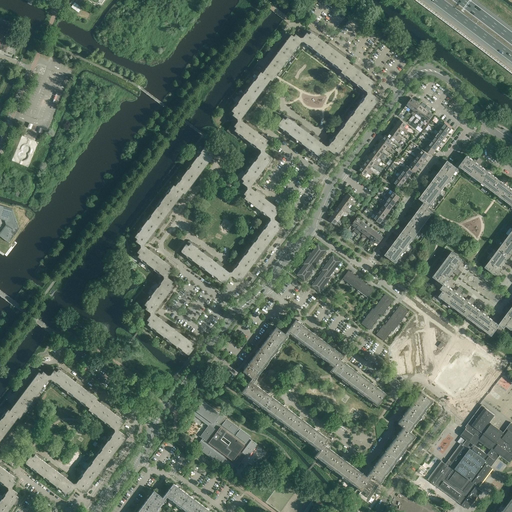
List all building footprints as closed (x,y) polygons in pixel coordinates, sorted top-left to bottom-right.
[(82,8),(74,2),(71,6),(79,13),(82,8)] [(6,52),(15,29),(1,24),(0,26),(0,46),(0,45),(2,46),(1,50),(6,52)] [(323,42),(317,37),(318,36),(310,30),(309,30),(303,38),(301,38),(302,42),(303,42),(307,45),(308,45),(312,48),(316,52),(323,42)] [(297,47),(301,42),(302,42),(301,38),(300,38),(292,32),(290,32),(284,41),(286,42),(281,48),(291,55),(294,51),(294,50),(295,48),(297,46),(297,47)] [(329,61),(338,50),(337,48),(332,44),(331,45),(329,43),(327,45),(323,42),(316,52),(320,55),(321,54),(323,56),(325,57),(325,58),(329,61)] [(288,59),(291,55),(281,48),(278,52),(277,51),(275,53),(274,52),(270,58),(270,59),(281,68),(285,64),(284,63),(286,61),(287,59),(288,59)] [(355,66),(354,65),(353,64),(352,66),(348,63),(349,61),(345,58),(346,56),(344,55),(345,54),(339,49),(338,50),(329,61),(333,64),(338,67),(337,68),(342,71),(340,72),(345,76),(345,75),(347,76),(347,77),(350,78),(349,79),(354,82),(361,72),(362,71),(362,69),(356,65),(355,66)] [(274,78),(275,77),(274,76),(278,72),(281,68),(270,59),(268,60),(264,65),(267,67),(266,68),(264,67),(263,68),(265,70),(264,70),(262,73),(260,72),(257,77),(258,77),(254,81),(251,85),(262,94),(264,94),(268,88),(267,87),(269,85),(267,84),(270,80),(272,81),(274,78)] [(377,83),(376,81),(368,75),(367,77),(361,72),(354,82),(358,85),(362,88),(366,92),(367,93),(371,93),(371,91),(377,83)] [(262,95),(262,94),(251,85),(247,90),(248,90),(245,94),(244,94),(241,98),(251,105),(254,101),(255,103),(257,100),(258,101),(262,95)] [(373,110),(379,101),(379,100),(371,94),(371,93),(367,93),(367,94),(363,99),(364,99),(361,103),(360,103),(357,107),(367,115),(372,108),(373,110)] [(255,131),(256,129),(256,127),(250,123),(249,124),(247,122),(246,124),(242,121),(241,120),(241,118),(244,114),(246,115),(247,113),(248,114),(253,108),(253,106),(251,105),(241,98),(238,102),(238,103),(235,107),(231,111),(234,113),(232,115),(237,119),(237,121),(234,126),(236,128),(234,131),(239,134),(239,133),(241,135),(243,137),(247,140),(255,131)] [(411,109),(416,102),(412,98),(406,105),(411,109)] [(413,115),(420,105),(416,102),(411,109),(414,111),(411,114),(413,115)] [(419,115),(425,108),(420,105),(413,115),(415,116),(417,113),(419,115)] [(364,119),(367,115),(357,107),(354,112),(353,114),(351,116),(347,120),(359,129),(360,129),(365,123),(364,122),(366,120),(364,119)] [(422,121),(429,111),(425,108),(419,115),(422,117),(420,120),(422,121)] [(428,122),(434,115),(429,111),(422,121),(423,122),(425,120),(428,122)] [(300,127),(294,122),(295,121),(287,115),(285,115),(278,125),(278,126),(284,130),(289,133),(288,134),(292,137),(300,127)] [(405,128),(407,125),(400,119),(397,124),(407,131),(408,130),(405,128)] [(359,130),(359,129),(347,120),(344,124),(345,125),(342,129),(341,129),(338,133),(348,140),(351,136),(352,138),(354,135),(355,136),(359,130)] [(452,128),(445,123),(443,126),(440,124),(439,126),(448,133),(452,128)] [(407,131),(397,124),(394,128),(401,133),(403,131),(405,133),(407,131)] [(312,136),(309,134),(310,132),(308,130),(308,129),(303,125),(301,125),(300,127),(292,137),(297,140),(297,139),(299,141),(301,143),(305,146),(312,136)] [(448,133),(439,126),(437,127),(440,129),(438,132),(445,137),(448,133)] [(399,136),(401,133),(394,128),(390,133),(400,140),(401,138),(399,136)] [(270,141),(270,140),(262,134),(261,135),(255,131),(247,140),(251,144),(252,143),(256,146),(256,147),(260,150),(260,151),(264,151),(264,149),(270,141)] [(445,137),(438,132),(436,135),(433,133),(432,134),(442,142),(445,137)] [(321,158),(326,150),(329,150),(337,156),(338,156),(345,148),(343,147),(348,140),(338,133),(335,137),(335,138),(332,142),(332,141),(328,146),(326,146),(322,143),(323,142),(320,140),(321,139),(315,135),(314,135),(312,136),(305,146),(310,150),(310,149),(314,152),(314,153),(321,158)] [(400,140),(390,133),(387,137),(392,141),(394,142),(396,139),(399,141),(400,140)] [(442,142),(432,134),(431,136),(434,138),(432,141),(439,146),(442,142)] [(390,143),(392,141),(387,137),(385,135),(382,140),(392,147),(393,145),(390,143)] [(392,147),(382,140),(378,144),(385,149),(388,146),(390,149),(392,147)] [(439,146),(432,141),(430,143),(427,141),(426,143),(436,150),(439,146)] [(436,150),(426,143),(424,145),(427,147),(425,150),(432,155),(436,150)] [(383,152),(385,149),(378,144),(375,149),(385,156),(386,155),(383,152)] [(210,163),(216,155),(216,153),(206,146),(205,146),(200,152),(201,153),(199,155),(198,157),(197,157),(194,161),(204,168),(209,162),(210,163)] [(385,156),(375,149),(372,153),(379,158),(381,155),(384,157),(385,156)] [(429,155),(422,150),(420,153),(417,150),(416,152),(425,159),(429,155)] [(267,168),(273,160),(273,158),(265,152),(264,151),(260,151),(261,153),(257,157),(258,158),(255,162),(254,161),(251,166),(261,173),(265,167),(267,168)] [(425,159),(416,152),(414,154),(417,156),(415,159),(422,164),(425,159)] [(377,161),(379,158),(372,153),(369,157),(379,164),(380,163),(377,161)] [(472,176),(480,165),(484,161),(479,157),(476,161),(474,160),(467,156),(464,160),(459,166),(472,176)] [(379,164),(369,157),(365,161),(373,167),(375,164),(377,166),(379,164)] [(458,168),(455,166),(443,157),(440,162),(444,165),(442,167),(443,167),(439,173),(438,174),(449,182),(458,169),(458,168)] [(458,168),(459,166),(464,160),(461,157),(455,166),(458,168)] [(422,164),(415,159),(413,161),(410,159),(409,161),(419,168),(422,164)] [(201,172),(204,168),(194,161),(191,165),(191,166),(188,170),(188,169),(184,174),(196,182),(197,182),(202,176),(201,175),(202,173),(201,172)] [(370,169),(373,167),(365,161),(362,166),(372,173),(373,171),(370,169)] [(419,168),(409,161),(408,162),(411,164),(409,167),(414,171),(416,173),(419,168)] [(414,171),(409,167),(407,165),(405,168),(402,166),(401,168),(410,175),(414,171)] [(485,185),(493,175),(496,170),(492,167),(489,170),(487,169),(486,170),(480,165),(472,176),(485,185)] [(257,208),(264,198),(266,197),(265,195),(260,191),(259,192),(256,190),(255,192),(251,188),(251,187),(251,186),(254,182),(255,183),(257,181),(258,182),(262,176),(262,174),(261,173),(251,166),(248,170),(245,175),(244,174),(241,179),(244,181),(242,183),(247,186),(247,188),(247,189),(244,194),(246,196),(244,198),(248,202),(249,201),(251,203),(253,204),(253,205),(257,208)] [(372,173),(362,166),(359,170),(366,176),(368,173),(371,175),(372,173)] [(410,175),(401,168),(399,170),(402,172),(400,174),(407,180),(410,175)] [(439,194),(449,182),(438,174),(439,173),(434,170),(430,174),(434,177),(433,179),(434,180),(429,186),(439,194)] [(192,189),(196,184),(196,182),(184,174),(181,178),(182,178),(180,180),(179,183),(178,182),(175,186),(175,187),(183,193),(185,194),(188,190),(189,191),(191,189),(192,189)] [(407,180),(400,174),(398,177),(395,175),(394,177),(404,184),(407,180)] [(511,189),(507,186),(506,185),(505,184),(509,179),(504,176),(501,180),(499,178),(498,179),(493,175),(485,185),(498,196),(511,205),(511,189)] [(404,184),(394,177),(393,178),(396,180),(394,183),(401,188),(404,184)] [(429,207),(439,194),(429,186),(424,182),(421,187),(425,190),(423,192),(424,192),(420,199),(425,202),(424,203),(423,205),(418,201),(415,206),(419,208),(417,210),(418,211),(414,217),(413,217),(424,225),(433,212),(428,209),(429,207)] [(180,197),(183,193),(175,187),(175,186),(173,185),(170,190),(171,190),(167,194),(164,198),(173,206),(175,207),(176,207),(181,201),(180,200),(182,198),(180,197)] [(400,197),(393,192),(391,195),(388,193),(387,195),(397,202),(400,197)] [(353,201),(355,199),(348,193),(345,198),(355,205),(356,204),(353,201)] [(397,202),(387,195),(386,196),(389,198),(387,201),(394,206),(397,202)] [(170,209),(173,206),(164,198),(160,202),(161,203),(159,205),(158,207),(157,207),(154,211),(166,220),(167,219),(171,214),(170,213),(172,211),(170,209)] [(280,209),(280,207),(272,201),(270,203),(264,198),(257,208),(261,211),(262,211),(266,214),(265,214),(270,218),(270,219),(274,218),(274,217),(280,209)] [(355,205),(345,198),(342,202),(349,207),(351,205),(353,207),(355,205)] [(394,206),(387,201),(385,204),(382,202),(381,203),(390,210),(394,206)] [(347,210),(349,207),(342,202),(338,207),(348,214),(349,212),(347,210)] [(390,210),(381,203),(379,205),(382,207),(380,210),(387,215),(390,210)] [(0,236),(9,243),(19,229),(13,209),(0,205),(0,219),(5,220),(6,225),(0,232),(0,236)] [(348,214),(338,207),(335,211),(342,216),(344,213),(347,215),(348,214)] [(387,215),(380,210),(378,212),(375,210),(374,212),(384,219),(387,215)] [(166,221),(166,220),(154,211),(151,215),(151,216),(150,218),(148,220),(145,224),(154,231),(157,227),(159,228),(160,226),(161,227),(166,221)] [(340,219),(342,216),(335,211),(332,215),(342,222),(343,221),(340,219)] [(384,219),(374,212),(373,213),(376,215),(373,218),(380,224),(384,219)] [(414,238),(424,225),(413,217),(409,214),(406,218),(409,221),(408,223),(409,224),(404,230),(404,229),(404,230),(414,238)] [(342,222),(332,215),(329,220),(336,225),(338,222),(341,224),(342,222)] [(276,235),(283,227),(282,226),(274,220),(274,218),(270,219),(270,220),(267,225),(264,229),(260,233),(270,241),(275,234),(276,235)] [(354,231),(362,221),(357,218),(352,225),(355,227),(353,230),(354,231)] [(361,231),(366,224),(362,221),(354,231),(356,232),(358,229),(361,231)] [(158,257),(159,255),(159,253),(153,249),(152,250),(150,248),(149,250),(145,247),(145,245),(144,244),(147,240),(149,241),(151,239),(152,240),(156,234),(156,232),(154,231),(145,224),(141,228),(142,228),(139,233),(138,232),(135,237),(137,239),(135,241),(140,245),(141,246),(141,247),(137,252),(139,254),(137,257),(142,260),(142,259),(147,263),(146,263),(151,266),(158,257)] [(363,237),(370,227),(366,224),(361,231),(364,233),(361,236),(363,237)] [(405,251),(414,238),(404,230),(404,229),(400,226),(396,231),(400,233),(398,235),(399,236),(395,242),(394,242),(405,251)] [(369,238),(375,231),(370,227),(363,237),(365,238),(367,236),(369,238)] [(372,244),(379,234),(375,231),(369,238),(372,240),(370,242),(372,244)] [(267,244),(270,241),(260,233),(257,238),(258,238),(255,242),(254,242),(251,246),(262,255),(264,255),(268,249),(267,248),(269,245),(267,244)] [(378,244),(384,237),(379,234),(372,244),(373,245),(375,242),(378,244)] [(396,263),(405,251),(394,242),(395,242),(390,239),(387,243),(391,246),(389,248),(390,249),(385,255),(396,263)] [(203,253),(197,248),(198,247),(190,241),(188,241),(181,251),(181,252),(187,256),(188,256),(190,257),(192,259),(192,260),(196,263),(203,253)] [(510,256),(511,253),(511,248),(504,242),(494,255),(505,263),(510,266),(511,263),(511,260),(509,259),(511,257),(510,256)] [(326,250),(318,244),(314,249),(323,255),(324,253),(325,254),(327,252),(326,251),(326,250)] [(258,262),(263,256),(262,255),(251,246),(248,250),(248,251),(245,255),(241,259),(251,266),(254,262),(255,264),(257,261),(258,262)] [(323,255),(314,249),(310,254),(319,260),(320,259),(321,260),(322,258),(321,257),(323,255)] [(216,262),(212,260),(213,258),(211,256),(212,255),(206,251),(204,251),(203,253),(196,263),(200,266),(201,265),(205,269),(204,269),(208,272),(216,262)] [(458,266),(463,259),(452,251),(443,264),(453,272),(458,276),(461,271),(457,268),(459,266),(458,266)] [(319,260),(310,254),(307,259),(315,265),(317,263),(318,264),(319,262),(318,261),(319,260)] [(341,261),(333,255),(331,257),(330,256),(329,258),(330,259),(329,260),(337,266),(341,261)] [(501,268),(505,263),(494,255),(485,267),(500,279),(504,274),(500,271),(502,269),(501,268)] [(170,294),(176,286),(176,284),(168,278),(167,275),(174,267),(173,266),(165,259),(164,261),(158,257),(151,266),(155,269),(159,272),(159,273),(163,276),(164,278),(160,283),(161,283),(158,288),(157,287),(154,291),(164,299),(168,293),(170,294)] [(224,284),(230,276),(231,276),(232,276),(240,282),(242,282),(248,274),(246,272),(251,266),(241,259),(238,263),(239,264),(235,268),(235,267),(232,272),(230,272),(229,272),(225,269),(226,268),(224,266),(225,265),(219,261),(217,261),(216,262),(208,272),(213,276),(213,275),(218,278),(217,279),(224,284)] [(315,265),(307,259),(303,264),(304,265),(311,270),(312,269),(313,270),(314,268),(313,268),(315,265)] [(337,266),(329,260),(328,261),(327,260),(326,262),(327,263),(325,265),(334,271),(337,266)] [(449,278),(453,272),(443,264),(433,277),(437,280),(444,285),(444,284),(447,280),(449,282),(450,279),(449,278)] [(312,271),(311,270),(304,265),(300,270),(309,276),(310,274),(311,275),(313,273),(312,272),(312,271)] [(334,271),(325,265),(323,267),(322,266),(321,268),(322,269),(321,270),(322,271),(330,277),(330,276),(334,271)] [(309,276),(300,270),(296,275),(305,281),(306,280),(307,281),(308,279),(307,279),(309,276)] [(348,283),(354,275),(353,273),(354,272),(352,271),(351,272),(349,270),(342,279),(348,283)] [(331,277),(330,276),(330,277),(322,271),(322,272),(321,271),(319,273),(320,274),(319,276),(327,282),(331,277)] [(353,286),(359,278),(358,277),(359,276),(357,275),(356,276),(354,275),(348,283),(353,286)] [(327,282),(319,276),(317,278),(316,277),(315,279),(316,280),(315,281),(323,287),(327,282)] [(358,290),(364,282),(362,280),(362,279),(361,278),(360,279),(359,278),(353,286),(358,290)] [(452,306),(460,295),(463,292),(463,291),(459,287),(456,291),(454,289),(453,290),(444,284),(444,285),(437,280),(434,284),(443,291),(439,296),(452,306)] [(323,287),(315,281),(314,282),(313,281),(312,283),(313,284),(311,286),(319,293),(323,287)] [(363,294),(369,285),(368,285),(369,284),(367,282),(366,283),(364,282),(358,290),(363,294)] [(368,298),(374,289),(372,288),(373,286),(371,285),(370,286),(369,285),(363,294),(368,298)] [(168,324),(169,323),(169,321),(163,317),(162,318),(160,316),(159,317),(154,314),(154,313),(154,312),(157,308),(159,309),(160,307),(162,307),(166,301),(166,300),(164,299),(154,291),(151,296),(150,298),(148,300),(144,304),(147,306),(145,309),(150,312),(150,314),(150,315),(147,320),(149,322),(147,324),(152,327),(156,330),(156,331),(160,334),(168,324)] [(393,300),(385,294),(381,299),(390,305),(391,303),(392,304),(394,302),(393,301),(393,300)] [(484,312),(481,310),(481,311),(478,309),(472,305),(476,300),(471,297),(469,300),(467,299),(466,300),(460,295),(452,306),(470,319),(480,326),(487,316),(491,311),(486,308),(484,312)] [(390,305),(381,299),(377,304),(386,310),(387,309),(388,310),(389,308),(388,308),(390,305)] [(386,310),(377,304),(374,309),(381,315),(382,316),(384,313),(385,314),(386,312),(385,311),(386,310)] [(408,311),(406,309),(400,305),(398,307),(397,306),(396,308),(397,309),(396,310),(404,316),(408,311)] [(511,330),(511,329),(511,310),(511,309),(506,306),(503,310),(506,313),(505,315),(506,316),(501,322),(506,326),(511,330)] [(381,315),(374,309),(373,308),(369,313),(377,320),(378,319),(379,319),(380,318),(379,317),(381,315)] [(404,316),(396,310),(395,311),(394,310),(393,312),(394,313),(392,315),(401,321),(404,316)] [(377,320),(369,313),(365,318),(373,325),(375,322),(376,323),(378,321),(376,321),(377,320)] [(401,321),(392,315),(390,317),(389,317),(388,318),(389,319),(388,320),(397,327),(401,321)] [(499,335),(506,326),(501,322),(499,325),(496,322),(496,321),(494,319),(493,320),(487,316),(480,326),(492,336),(495,332),(499,335)] [(373,325),(365,318),(361,324),(370,330),(370,329),(371,330),(373,328),(372,327),(373,325)] [(283,341),(289,333),(293,336),(294,335),(295,337),(302,342),(310,331),(295,320),(285,334),(276,327),(265,341),(277,349),(282,343),(281,342),(283,340),(283,341)] [(397,327),(388,320),(388,321),(387,320),(385,322),(386,323),(385,325),(392,331),(393,332),(397,327)] [(173,344),(180,334),(182,332),(181,331),(176,326),(175,327),(172,325),(171,327),(168,324),(160,334),(164,337),(165,336),(169,340),(173,344)] [(392,331),(385,325),(384,324),(382,327),(381,326),(379,328),(380,328),(380,329),(388,336),(392,331)] [(388,336),(380,329),(379,330),(378,330),(377,331),(378,332),(376,335),(384,341),(388,336)] [(326,343),(323,340),(310,331),(302,342),(309,347),(311,348),(310,349),(317,354),(326,343)] [(196,344),(196,343),(188,337),(186,338),(180,334),(173,344),(177,347),(178,346),(182,349),(182,350),(188,354),(189,354),(196,344)] [(272,356),(277,349),(265,341),(254,356),(265,365),(270,358),(271,356),(272,356)] [(343,361),(342,361),(345,357),(326,343),(317,354),(324,359),(324,358),(326,360),(333,366),(330,370),(334,373),(337,375),(337,374),(339,376),(345,381),(354,370),(343,361)] [(475,347),(467,360),(457,355),(451,367),(447,365),(430,380),(439,385),(448,368),(454,371),(459,363),(459,385),(456,385),(448,393),(454,396),(458,392),(458,388),(466,392),(474,377),(485,383),(496,362),(481,354),(477,357),(480,360),(480,362),(479,364),(476,362),(474,362),(480,352),(476,348),(475,347)] [(254,380),(257,376),(259,374),(258,373),(260,371),(260,372),(265,365),(254,356),(243,371),(252,378),(251,380),(241,392),(248,397),(248,396),(250,397),(250,398),(256,403),(265,392),(253,383),(254,382),(255,381),(254,380)] [(71,379),(65,374),(66,373),(58,367),(57,367),(51,375),(49,375),(50,379),(51,379),(56,382),(60,385),(64,389),(71,379)] [(45,384),(49,379),(50,379),(49,375),(48,375),(40,369),(38,369),(32,378),(34,379),(29,385),(39,392),(42,388),(43,385),(45,383),(45,384)] [(369,381),(361,375),(354,370),(345,381),(352,386),(353,386),(354,387),(354,388),(361,393),(369,381)] [(77,398),(86,387),(85,385),(80,381),(79,382),(76,380),(75,382),(71,379),(64,389),(68,392),(69,391),(73,394),(73,395),(77,398)] [(386,394),(377,387),(369,381),(361,393),(368,398),(368,397),(370,399),(369,399),(377,405),(386,394)] [(36,397),(39,392),(29,385),(26,389),(25,388),(23,390),(22,389),(18,395),(18,396),(29,405),(32,401),(32,400),(35,396),(36,397)] [(110,406),(104,402),(103,403),(101,401),(100,403),(96,400),(97,398),(93,395),(94,394),(92,392),(93,391),(87,387),(86,387),(77,398),(81,401),(82,401),(86,404),(85,405),(90,408),(88,409),(93,413),(93,412),(94,413),(98,415),(97,416),(102,419),(109,409),(110,408),(110,406)] [(280,403),(272,397),(265,392),(256,403),(263,408),(264,408),(265,409),(265,410),(272,415),(280,403)] [(427,408),(432,401),(421,392),(409,408),(420,417),(425,410),(425,409),(426,407),(427,408)] [(20,418),(23,414),(22,413),(23,412),(26,409),(29,405),(18,396),(16,397),(12,402),(13,403),(12,404),(11,406),(13,407),(10,411),(8,409),(5,414),(6,414),(4,416),(2,418),(0,420),(0,423),(10,431),(12,431),(16,425),(15,424),(17,422),(15,421),(18,417),(20,418)] [(251,437),(232,423),(231,422),(227,419),(226,419),(220,414),(203,401),(196,410),(193,414),(208,426),(200,437),(202,438),(201,440),(196,446),(196,447),(220,465),(226,456),(238,466),(245,457),(246,455),(248,457),(258,445),(249,438),(251,437)] [(296,415),(288,409),(280,403),(272,415),(279,420),(279,419),(281,421),(280,421),(287,426),(296,415)] [(451,497),(455,500),(468,510),(482,491),(478,488),(493,468),(491,467),(499,457),(500,455),(506,459),(507,457),(505,456),(508,452),(482,432),(490,422),(495,415),(485,408),(482,405),(466,427),(467,427),(461,435),(467,440),(462,446),(460,444),(445,464),(442,461),(428,479),(451,497)] [(415,423),(420,417),(409,408),(397,423),(403,427),(409,432),(414,425),(413,425),(415,423)] [(125,420),(124,419),(124,418),(116,412),(115,414),(109,409),(102,419),(106,422),(110,425),(114,429),(115,430),(119,429),(118,428),(125,420)] [(311,426),(303,420),(296,415),(287,426),(294,431),(296,432),(296,433),(303,438),(311,426)] [(510,463),(511,459),(511,423),(511,422),(503,433),(490,422),(482,432),(508,452),(505,456),(507,457),(506,459),(510,463)] [(10,432),(10,431),(0,423),(0,440),(2,439),(3,440),(5,437),(6,438),(10,432)] [(338,455),(326,446),(330,441),(311,426),(303,438),(309,443),(310,442),(312,444),(311,444),(319,450),(315,456),(321,460),(322,460),(323,461),(323,462),(330,467),(338,455)] [(409,443),(415,436),(409,432),(403,427),(391,443),(402,452),(408,445),(407,445),(408,443),(409,443)] [(121,447),(127,438),(127,437),(119,431),(119,429),(115,430),(115,431),(111,436),(112,436),(109,440),(108,440),(105,444),(115,451),(119,445),(121,447)] [(397,459),(402,452),(391,443),(379,459),(391,468),(396,461),(395,460),(397,458),(397,459)] [(112,456),(115,451),(105,444),(102,449),(99,453),(96,457),(107,466),(108,466),(113,460),(112,459),(113,457),(112,456)] [(48,464),(42,459),(43,458),(35,452),(33,452),(26,462),(26,463),(32,468),(32,467),(37,470),(36,471),(40,474),(48,464)] [(354,467),(346,461),(338,455),(330,467),(337,472),(337,471),(339,473),(338,473),(345,478),(354,467)] [(103,473),(107,467),(107,466),(96,457),(92,461),(93,462),(91,464),(90,466),(89,466),(86,470),(96,477),(99,474),(100,475),(102,472),(103,473)] [(384,476),(385,474),(386,474),(391,468),(379,459),(366,476),(354,467),(345,478),(352,483),(354,484),(354,485),(362,491),(362,490),(369,480),(372,477),(380,483),(384,476)] [(60,474),(57,471),(58,469),(56,468),(56,467),(50,462),(49,462),(48,464),(40,474),(45,477),(47,478),(49,480),(53,483),(60,474)] [(18,479),(18,477),(10,471),(9,472),(3,468),(0,471),(0,480),(4,483),(4,484),(8,487),(8,488),(12,488),(12,487),(18,479)] [(69,495),(74,487),(76,487),(77,487),(85,493),(86,493),(93,485),(91,484),(96,477),(86,470),(83,474),(83,475),(80,479),(76,483),(75,483),(74,483),(70,480),(71,479),(68,477),(69,476),(63,472),(62,472),(60,474),(53,483),(58,487),(58,486),(60,488),(62,489),(62,490),(69,495)] [(374,491),(378,486),(374,483),(373,483),(369,480),(362,490),(365,492),(364,495),(369,499),(375,491),(374,491)] [(180,506),(188,494),(173,483),(164,495),(167,497),(171,499),(173,500),(173,501),(180,506)] [(15,505),(21,497),(21,495),(13,489),(12,488),(8,488),(9,490),(5,494),(6,495),(3,499),(2,498),(0,501),(0,503),(9,510),(13,504),(15,505)] [(153,511),(155,511),(165,499),(167,497),(164,495),(163,497),(154,490),(143,504),(153,511)] [(199,511),(204,506),(194,499),(188,494),(180,506),(186,511),(187,510),(189,511),(188,511),(199,511)] [(310,511),(317,511),(321,504),(316,502),(310,511)] [(10,511),(9,510),(0,503),(0,511),(10,511)] [(511,511),(511,504),(510,503),(503,511),(511,511)]
